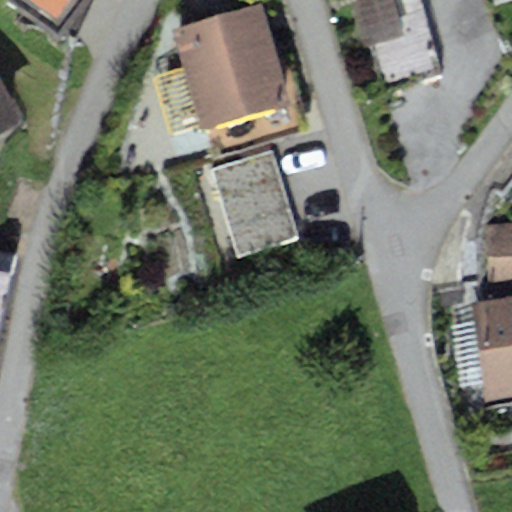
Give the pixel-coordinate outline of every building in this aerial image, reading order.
[(37,0),(57,14),(67,0),(37,0)] [(416,0),(391,0),(355,10),(379,94),(439,78),(416,0)] [(256,6),(172,34),(202,125),(286,98),(256,6)] [(0,76),(0,133),(24,120),(0,76)] [(270,147),(206,168),(237,265),(302,244),(270,147)] [(511,224),(489,225),(488,304),(511,300),(511,224)] [(511,300),(488,304),(470,308),(486,405),(511,400),(511,300)]
